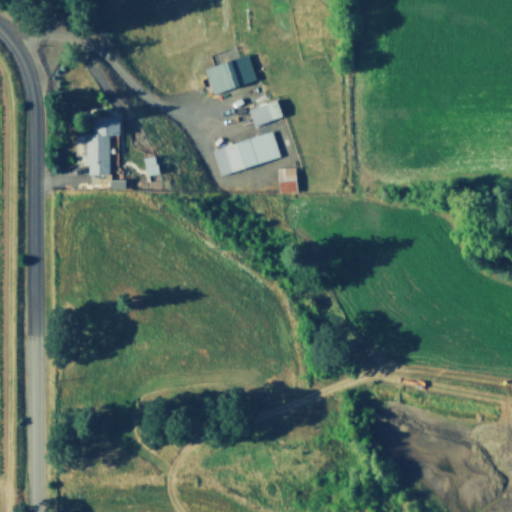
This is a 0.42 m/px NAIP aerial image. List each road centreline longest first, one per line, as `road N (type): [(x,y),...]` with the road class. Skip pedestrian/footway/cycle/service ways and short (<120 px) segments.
road 1 (residential): [(35,511),(34,109),(26,67),(0,26)]
road 2 (track): [(181,511),(169,467),(198,429),(407,354),(511,356)]
